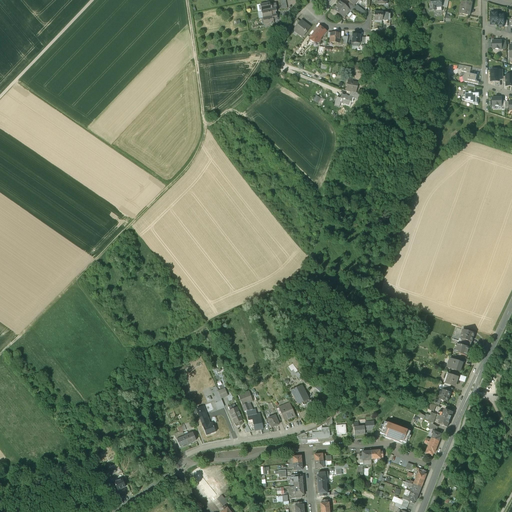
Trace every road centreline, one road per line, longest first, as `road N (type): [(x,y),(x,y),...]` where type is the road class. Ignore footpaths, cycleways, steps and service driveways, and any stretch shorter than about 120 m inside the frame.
road 1 (track): [(76,280),(124,342),(163,346),(286,287),(306,265),(320,196),(231,108)]
road 2 (track): [(186,0),(201,143),(76,280)]
road 3 (track): [(18,85),(168,185)]
road 4 (tertiary): [(511,304),(437,468)]
road 5 (residential): [(185,463),(185,454),(201,447),(304,429),(334,411)]
road 6 (track): [(99,0),(0,104)]
road 7 (residential): [(437,468),(385,444),(306,448)]
road 8 (track): [(205,128),(264,77),(285,37)]
road 9 (residential): [(306,448),(185,463)]
